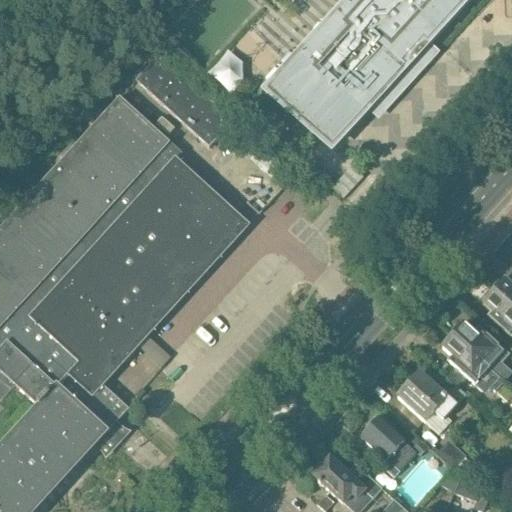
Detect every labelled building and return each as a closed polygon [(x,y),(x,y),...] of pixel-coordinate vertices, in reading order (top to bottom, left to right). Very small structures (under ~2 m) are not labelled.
[(331,150),(405,69),(401,65),(423,41),(427,45),(468,0),(349,0),(267,91),(331,150)] [(233,94),(252,68),(229,51),(210,77),(233,94)] [(234,124),(161,56),(136,83),(210,151),(234,124)] [(0,511),(37,511),(129,412),(103,388),(249,229),(175,161),(173,163),(162,153),(169,146),(120,101),(0,231),(0,374),(38,409),(0,450),(0,511)] [(272,159),(262,149),(250,161),(261,171),(272,159)] [(282,191),(294,178),(283,168),(271,181),(282,191)] [(352,168),(332,190),(343,201),(363,179),(352,168)] [(496,291),(492,294),(511,311),(511,288),(504,281),(501,285),(498,284),(495,288),(496,291)] [(485,304),(482,307),(493,316),(489,321),(509,338),(511,340),(511,311),(492,294),(490,298),(487,297),(483,301),(485,304)] [(456,336),(452,340),(504,385),(511,375),(511,374),(502,365),(510,356),(499,347),(497,349),(479,332),(475,336),(464,326),(461,330),(458,329),(454,333),(456,336)] [(444,348),(442,351),(453,361),(449,365),(468,382),(485,397),(491,391),(495,394),(496,393),(504,385),(452,340),(450,342),(447,342),(443,345),(444,348)] [(420,374),(397,400),(426,425),(439,411),(447,418),(466,397),(457,389),(448,399),(420,374)] [(511,394),(504,387),(497,396),(507,405),(511,399),(511,394)] [(369,431),(360,441),(387,465),(382,470),(394,481),(400,475),(416,457),(403,446),(405,444),(378,421),(377,422),(375,420),(367,429),(369,431)] [(436,458),(453,473),(466,459),(449,443),(436,458)] [(419,444),(412,451),(421,459),(428,451),(419,444)] [(347,478),(330,462),(326,465),(322,464),(318,465),(316,468),(315,472),(316,476),(313,480),(319,485),(318,487),(320,489),(321,488),(343,508),(352,499),(357,503),(364,495),(373,503),(382,493),(356,468),(347,478)] [(447,480),(439,489),(455,495),(459,485),(447,480)] [(478,493),(459,485),(455,495),(454,497),(473,504),(476,497),(478,493)] [(326,498),(317,507),(322,511),(327,511),(334,505),(326,498)] [(483,511),(488,502),(480,499),(475,511),(483,511)] [(384,511),(400,511),(403,510),(394,502),(384,511)]
